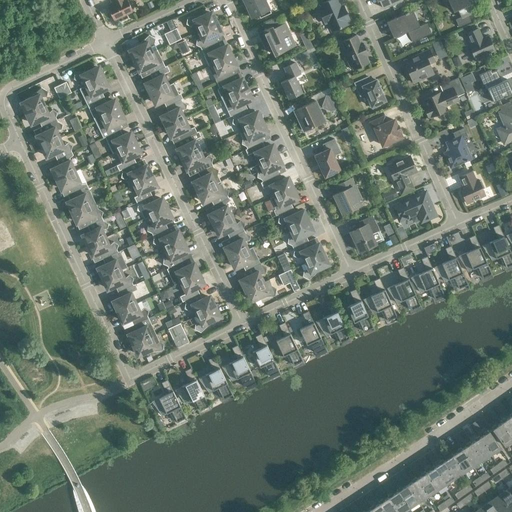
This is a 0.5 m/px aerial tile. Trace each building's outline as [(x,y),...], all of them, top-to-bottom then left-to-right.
[(133,11),(127,0),(110,0),(112,2),(113,2),(114,4),(108,8),(114,20),(133,11)] [(266,0),(243,0),(244,3),(245,2),(247,6),(246,6),(251,18),(258,15),(260,18),(271,13),(265,1),(266,0)] [(346,22),(350,20),(344,6),(341,7),(340,4),(339,5),(336,0),(329,0),(320,4),(322,8),(318,10),(324,23),(328,22),(332,31),(347,25),(346,22)] [(376,0),(377,0),(379,0),(383,8),(391,4),(394,10),(405,5),(402,0),(376,0)] [(468,15),(473,13),(469,4),(473,3),(471,0),(447,0),(453,11),(457,9),(461,17),(455,20),(459,27),(471,22),(468,15)] [(387,22),(391,32),(392,32),(396,38),(396,37),(407,32),(412,42),(431,34),(427,23),(419,26),(412,10),(408,12),(408,11),(404,13),(405,14),(388,21),(388,20),(388,22),(387,22)] [(194,23),(198,31),(217,22),(214,15),(211,17),(209,12),(200,16),(187,17),(186,24),(191,27),(194,23)] [(220,29),(217,22),(198,31),(202,39),(197,40),(196,45),(200,47),(201,50),(217,43),(214,37),(220,35),(218,30),(220,29)] [(273,29),(272,26),(258,32),(265,48),(270,45),(275,55),(295,45),(285,24),(273,29)] [(176,28),(170,31),(175,42),(181,39),(176,28)] [(475,59),(494,51),(488,36),(482,39),(478,28),(466,34),(471,44),(468,45),(475,59)] [(175,42),(170,31),(164,34),(169,45),(170,44),(175,42)] [(306,32),(300,35),(306,49),(312,47),(306,32)] [(454,33),(443,38),(446,44),(457,39),(454,33)] [(130,55),(134,62),(153,53),(153,52),(149,45),(154,44),(155,39),(149,35),(140,44),(140,45),(131,49),(133,54),(130,55)] [(360,44),(356,35),(355,35),(356,35),(341,42),(349,60),(347,62),(350,67),(353,67),(353,69),(368,63),(365,56),(368,55),(366,51),(367,51),(367,50),(366,51),(364,47),(365,47),(365,46),(364,47),(362,43),(360,44)] [(311,40),(313,46),(320,44),(318,39),(315,38),(311,40)] [(432,43),(438,57),(447,53),(441,39),(432,43)] [(219,48),(217,43),(201,50),(209,67),(213,65),(213,64),(232,55),(229,48),(227,50),(225,45),(219,48)] [(157,50),(153,52),(153,53),(134,62),(137,69),(140,67),(142,72),(147,69),(150,74),(165,67),(157,50)] [(429,50),(417,55),(417,54),(402,60),(405,67),(406,67),(413,83),(433,74),(429,64),(434,62),(429,50)] [(236,62),(232,55),(213,64),(213,65),(218,75),(214,77),(216,83),(232,76),(229,70),(235,68),(233,64),(236,62)] [(284,68),(289,79),(281,82),(284,90),(282,91),(286,98),(288,97),(289,99),(302,93),(294,77),(300,74),(295,63),(284,68)] [(167,66),(165,67),(150,74),(152,79),(147,82),(149,86),(146,88),(150,95),(169,85),(163,74),(169,71),(167,66)] [(82,78),(85,86),(105,77),(101,70),(99,71),(96,67),(88,71),(87,70),(75,72),(73,79),(78,82),(82,78)] [(496,70),(486,75),(490,83),(490,82),(492,86),(487,88),(493,102),(511,93),(511,90),(507,80),(500,83),(498,79),(500,78),(496,70)] [(471,73),(460,78),(466,92),(473,89),(470,82),(474,80),(471,73)] [(234,81),(232,76),(216,83),(219,88),(217,89),(222,100),(248,88),(245,81),(242,83),(240,78),(234,81)] [(108,84),(105,77),(85,86),(79,89),(87,105),(104,97),(102,92),(107,89),(105,85),(108,84)] [(360,96),(366,93),(372,109),(380,105),(379,103),(385,101),(376,80),(371,82),(368,77),(354,83),(360,96)] [(440,93),(423,100),(426,108),(424,108),(428,117),(430,116),(430,117),(447,110),(445,106),(458,101),(456,96),(465,92),(458,77),(440,85),(443,93),(440,94),(440,93)] [(66,82),(60,85),(65,96),(71,93),(66,82)] [(177,95),(172,84),(169,85),(150,95),(153,101),(156,100),(158,104),(163,102),(166,107),(181,100),(178,94),(177,95)] [(65,96),(60,85),(54,88),(59,99),(65,96)] [(22,107),(26,114),(45,105),(41,97),(46,97),(47,91),(41,88),(32,97),(23,102),(25,106),(22,107)] [(251,95),(248,88),(222,100),(230,117),(232,116),(247,109),(245,104),(250,101),(248,97),(251,95)] [(340,107),(334,92),(326,95),(322,106),(323,108),(331,111),(340,107)] [(107,102),(104,97),(87,105),(95,122),(120,110),(117,103),(114,104),(112,100),(107,102)] [(182,102),(181,100),(166,107),(168,112),(163,115),(165,119),(162,120),(165,127),(184,118),(181,110),(186,110),(187,104),(182,102)] [(325,121),(315,101),(294,110),(298,119),(295,120),(299,129),(302,128),(303,130),(305,130),(305,132),(312,129),(311,127),(325,121)] [(213,104),(207,107),(215,124),(221,121),(213,104)] [(48,113),(45,105),(26,114),(29,121),(31,120),(33,124),(39,121),(41,127),(57,120),(56,117),(57,112),(52,110),(48,113)] [(64,107),(67,114),(73,112),(69,105),(64,107)] [(511,107),(500,113),(506,126),(498,130),(504,143),(511,140),(511,107)] [(249,114),(247,109),(232,116),(233,118),(232,123),(236,126),(240,122),(244,130),(263,121),(260,115),(257,116),(255,111),(249,114)] [(124,116),(120,110),(95,122),(103,138),(105,137),(120,130),(118,125),(123,122),(121,118),(124,116)] [(401,137),(399,131),(400,131),(400,130),(399,131),(396,126),(398,125),(396,126),(394,120),(387,123),(384,117),(370,123),(377,140),(380,139),(382,145),(386,144),(387,145),(395,142),(394,140),(401,137)] [(190,129),(184,118),(165,127),(169,134),(171,133),(174,137),(179,135),(182,140),(197,132),(196,130),(194,127),(190,129)] [(58,122),(57,120),(41,127),(44,132),(38,135),(40,139),(38,140),(41,147),(60,138),(56,130),(61,130),(62,125),(58,122)] [(266,128),(263,121),(244,130),(247,138),(242,139),(241,144),(246,147),(247,149),(262,142),(260,137),(265,134),(263,130),(266,128)] [(209,127),(212,135),(218,132),(214,124),(209,127)] [(471,155),(471,154),(471,152),(469,149),(468,148),(467,147),(465,146),(462,139),(467,136),(464,128),(453,133),(455,139),(446,143),(448,147),(447,148),(446,151),(446,152),(444,153),(451,168),(471,159),(470,157),(471,155)] [(123,135),(120,130),(105,137),(113,154),(117,152),(136,142),(133,135),(130,137),(128,132),(123,135)] [(199,131),(197,132),(182,140),(184,145),(179,148),(181,152),(178,153),(181,160),(200,151),(195,140),(201,137),(199,131)] [(64,146),(60,138),(41,147),(44,154),(47,153),(49,157),(54,155),(57,160),(72,153),(71,150),(72,145),(67,143),(64,146)] [(340,153),(334,139),(322,145),(325,151),(315,155),(325,177),(340,170),(333,156),(340,153)] [(95,142),(89,145),(92,150),(98,147),(95,142)] [(140,149),(136,142),(117,152),(122,163),(116,166),(119,171),(121,170),(136,163),(133,157),(139,155),(137,150),(140,149)] [(265,147),(262,142),(247,149),(245,150),(248,155),(254,152),(259,163),(278,155),(275,148),(272,149),(270,144),(265,147)] [(204,159),(200,151),(181,160),(185,167),(187,166),(189,170),(195,167),(197,172),(213,165),(211,163),(212,158),(208,155),(204,159)] [(73,155),(72,153),(57,160),(59,165),(54,168),(56,172),(53,173),(56,180),(75,171),(69,159),(73,155)] [(281,161),(278,155),(259,163),(255,165),(258,172),(257,177),(261,180),(262,182),(278,175),(275,170),(281,167),(279,163),(281,161)] [(408,179),(407,176),(416,171),(410,156),(402,160),(400,158),(395,161),(395,163),(388,166),(394,181),(396,181),(401,194),(413,189),(409,179),(408,179)] [(138,168),(136,163),(121,170),(122,172),(121,177),(126,180),(129,176),(133,184),(152,175),(149,168),(146,170),(144,165),(138,168)] [(214,168),(213,165),(197,172),(200,178),(194,180),(196,185),(194,186),(197,193),(216,184),(216,183),(220,181),(217,175),(218,170),(214,168)] [(81,184),(75,171),(56,180),(59,187),(62,186),(64,190),(70,188),(72,193),(87,186),(86,183),(81,184)] [(484,188),(481,181),(478,181),(478,180),(476,181),(471,172),(460,177),(462,183),(465,184),(464,186),(460,188),(466,203),(485,195),(482,189),(484,188)] [(155,182),(152,175),(133,184),(138,195),(134,197),(137,203),(152,195),(149,190),(155,188),(153,183),(155,182)] [(280,180),(278,175),(262,182),(260,183),(263,188),(269,185),(274,196),(294,188),(290,181),(288,182),(286,178),(280,180)] [(361,205),(354,190),(357,189),(353,181),(350,182),(349,179),(335,186),(339,192),(336,200),(342,214),(361,205)] [(224,188),(220,181),(216,183),(216,184),(197,193),(200,200),(203,198),(205,203),(211,200),(213,205),(228,198),(227,196),(228,190),(224,188)] [(95,202),(87,186),(72,193),(74,198),(69,201),(71,205),(68,206),(71,213),(95,202)] [(297,194),(294,188),(274,196),(270,198),(275,209),(273,210),(276,216),(278,215),(293,208),(290,203),(296,200),(294,196),(297,194)] [(391,199),(398,196),(394,188),(388,191),(391,199)] [(421,222),(436,216),(432,206),(431,206),(429,202),(430,201),(425,192),(393,206),(399,221),(406,218),(407,219),(409,218),(409,217),(415,214),(418,215),(421,222)] [(154,201),(152,195),(137,203),(138,205),(137,210),(141,213),(144,219),(149,217),(168,208),(165,201),(162,202),(160,198),(154,201)] [(230,200),(228,198),(213,205),(216,210),(210,213),(212,217),(210,219),(213,226),(232,216),(226,204),(230,200)] [(98,209),(95,202),(71,213),(74,220),(77,219),(79,223),(85,221),(87,226),(103,219),(101,216),(102,211),(98,209)] [(171,215),(168,208),(149,217),(153,225),(148,225),(147,231),(151,233),(152,236),(168,228),(165,223),(171,220),(169,216),(171,215)] [(295,213),(293,208),(278,215),(279,217),(278,222),(282,225),(286,222),(290,229),(309,221),(306,214),(303,215),(301,211),(295,213)] [(236,224),(232,216),(213,226),(216,233),(219,231),(221,236),(227,233),(229,238),(244,231),(243,228),(244,223),(239,221),(236,224)] [(359,251),(383,240),(372,216),(359,222),(361,227),(350,232),(359,251)] [(104,221),(103,219),(87,226),(90,231),(84,234),(86,238),(83,239),(87,246),(106,237),(102,229),(107,229),(108,224),(104,221)] [(312,228),(309,221),(290,229),(293,237),(288,238),(287,243),(292,246),(293,248),(308,241),(306,236),(311,233),(309,229),(312,228)] [(495,240),(489,242),(482,245),(492,260),(501,256),(506,268),(511,265),(511,255),(499,225),(493,227),(498,240),(496,242),(495,240)] [(170,233),(168,228),(152,236),(154,238),(153,243),(157,246),(161,242),(165,250),(184,241),(180,234),(178,235),(176,231),(170,233)] [(245,233),(244,231),(229,238),(232,243),(226,246),(228,250),(225,252),(229,258),(248,249),(242,237),(245,233)] [(390,238),(393,244),(398,242),(395,235),(390,238)] [(471,250),(465,253),(458,256),(468,270),(477,267),(482,278),(491,274),(492,277),(493,276),(475,235),(469,238),(474,251),(472,252),(471,250)] [(109,245),(106,237),(87,246),(90,253),(92,252),(94,256),(100,254),(102,259),(118,252),(117,249),(118,244),(113,242),(109,245)] [(187,247),(184,241),(165,250),(168,258),(163,258),(162,264),(167,266),(168,268),(183,261),(181,256),(186,253),(184,249),(187,247)] [(311,246),(308,241),(293,248),(294,250),(293,255),(297,258),(301,255),(305,263),(324,254),(321,247),(318,248),(316,244),(311,246)] [(135,243),(127,247),(132,259),(141,255),(135,243)] [(441,264),(434,267),(444,281),(449,279),(453,288),(458,286),(459,289),(467,285),(468,287),(469,287),(451,246),(445,249),(451,262),(448,263),(447,261),(441,264)] [(260,263),(252,247),(248,249),(229,258),(232,265),(235,264),(237,268),(242,266),(245,271),(260,263)] [(120,251),(118,252),(102,259),(105,264),(99,267),(101,271),(99,272),(102,279),(121,270),(127,268),(120,251)] [(327,261),(324,254),(305,263),(308,270),(303,271),(302,276),(309,280),(318,271),(318,270),(327,266),(325,262),(327,261)] [(423,272),(418,274),(410,277),(421,292),(430,288),(435,299),(444,295),(445,298),(445,297),(427,257),(421,259),(427,272),(424,273),(423,272)] [(186,266),(183,261),(168,268),(166,269),(169,275),(170,274),(175,285),(180,283),(200,273),(196,267),(194,268),(191,264),(186,266)] [(281,265),(284,271),(292,267),(289,261),(281,265)] [(261,266),(260,263),(245,271),(247,276),(242,279),(244,283),(241,284),(245,291),(264,282),(260,274),(265,274),(266,268),(261,266)] [(400,283),(394,285),(387,288),(397,303),(406,298),(411,310),(420,306),(421,308),(422,308),(403,267),(397,270),(403,283),(400,284),(400,283)] [(290,269),(284,272),(289,283),(295,280),(290,269)] [(125,278),(121,270),(102,279),(105,286),(108,285),(110,289),(115,287),(118,292),(133,285),(132,283),(133,277),(128,275),(125,278)] [(289,283),(284,272),(278,275),(283,286),(289,283)] [(203,280),(200,273),(180,283),(186,294),(180,297),(182,302),(184,301),(199,294),(197,289),(202,286),(200,282),(203,280)] [(376,293),(370,296),(363,299),(373,314),(382,309),(388,321),(396,317),(397,319),(398,319),(379,278),(373,281),(379,294),(377,295),(376,293)] [(271,279),(264,282),(245,291),(248,298),(251,297),(253,301),(262,297),(262,298),(275,296),(276,289),(271,286),(271,279)] [(135,284),(133,285),(118,292),(120,297),(115,300),(117,304),(114,305),(117,312),(136,303),(131,292),(137,290),(135,284)] [(374,330),(356,289),(350,292),(356,305),(353,306),(352,304),(346,307),(354,323),(359,320),(364,332),(373,328),(374,330)] [(202,299),(199,294),(184,301),(185,303),(184,309),(189,311),(193,308),(196,315),(215,306),(212,299),(209,301),(207,296),(202,299)] [(328,315),(323,318),(316,321),(326,335),(335,331),(340,343),(349,339),(350,341),(351,341),(332,300),(326,303),(332,316),(329,317),(328,315)] [(140,311),(136,303),(117,312),(120,319),(123,318),(125,322),(131,320),(133,325),(148,318),(147,316),(148,311),(144,308),(140,311)] [(219,313),(215,306),(196,315),(200,323),(195,324),(194,329),(200,333),(210,324),(209,323),(218,319),(216,314),(219,313)] [(327,352),(308,311),(302,314),(308,327),(306,328),(305,327),(299,329),(307,345),(312,342),(317,354),(326,350),(327,352)] [(156,335),(148,318),(133,325),(135,330),(130,333),(132,337),(129,339),(132,345),(156,335)] [(168,329),(174,326),(171,320),(165,323),(168,329)] [(303,363),(304,363),(285,322),(279,325),(285,338),(282,339),(281,338),(276,340),(283,356),(288,354),(293,365),(302,361),(303,363)] [(180,323),(174,326),(179,337),(185,334),(180,323)] [(179,337),(174,326),(168,329),(173,340),(179,337)] [(280,374),(261,334),(255,337),(261,349),(259,351),(258,349),(252,352),(260,367),(265,365),(270,376),(279,372),(280,374)] [(159,341),(156,335),(132,345),(135,352),(138,351),(140,355),(149,351),(150,352),(162,351),(164,344),(159,341)] [(234,360),(229,363),(223,366),(234,380),(241,376),(247,388),(255,383),(256,386),(257,385),(237,345),(232,348),(238,361),(235,362),(234,360)] [(211,372),(205,375),(200,377),(210,391),(218,388),(223,399),(232,395),(233,397),(234,397),(214,357),(208,359),(214,372),(212,374),(211,372)] [(187,384),(182,386),(176,389),(187,403),(194,399),(200,411),(209,406),(210,409),(210,408),(190,368),(185,371),(191,384),(188,385),(187,384)] [(164,395),(159,398),(153,401),(163,415),(171,411),(177,422),(185,418),(186,420),(187,420),(167,380),(161,383),(168,395),(165,397),(164,395)] [(511,417),(510,414),(509,415),(510,416),(506,419),(505,418),(501,421),(501,420),(501,421),(511,436),(511,417)] [(511,439),(511,436),(501,421),(500,421),(501,422),(497,426),(496,424),(492,427),(491,427),(493,429),(492,429),(492,430),(493,429),(504,445),(511,439)] [(479,436),(478,436),(490,455),(500,448),(489,432),(490,432),(489,431),(488,430),(487,430),(483,433),(484,434),(480,437),(479,436)] [(490,455),(478,436),(474,439),(475,440),(471,443),(470,441),(469,442),(481,461),(490,455)] [(481,461),(469,442),(465,445),(466,446),(462,449),(461,447),(460,448),(472,466),(481,461)] [(472,466),(460,448),(456,451),(457,452),(453,455),(452,453),(451,454),(463,472),(472,466)] [(463,472),(451,454),(447,457),(448,458),(444,461),(442,459),(442,460),(454,478),(463,472)] [(454,478),(442,460),(438,462),(439,464),(435,467),(433,465),(445,484),(454,478)] [(502,460),(497,464),(500,469),(507,464),(506,465),(502,460)] [(500,469),(497,464),(491,468),(494,473),(493,474),(500,469)] [(445,484),(433,465),(433,466),(429,468),(430,470),(426,473),(424,471),(436,490),(445,484)] [(506,469),(498,474),(502,479),(508,475),(504,470),(506,469)] [(436,490),(424,471),(424,472),(420,474),(421,476),(416,479),(415,477),(427,496),(436,490)] [(485,473),(479,477),(482,481),(489,476),(488,477),(485,473)] [(502,479),(498,474),(491,479),(493,478),(496,483),(502,479)] [(427,496),(415,477),(415,478),(411,480),(412,482),(407,485),(406,483),(418,502),(427,496)] [(482,481),(479,477),(473,481),(476,485),(475,486),(482,481)] [(488,482),(488,481),(481,486),(484,491),(490,487),(487,483),(488,482)] [(418,502),(406,483),(405,484),(406,485),(402,488),(401,487),(397,489),(409,508),(418,502)] [(467,485),(461,489),(465,494),(472,489),(470,490),(467,485)] [(484,491),(481,486),(474,491),(474,492),(475,491),(478,495),(484,491)] [(511,511),(511,493),(509,488),(500,495),(511,511)] [(402,511),(409,508),(397,489),(396,490),(397,491),(393,494),(392,493),(388,495),(398,511),(402,511)] [(465,494),(461,489),(456,494),(459,498),(458,499),(465,494)] [(470,494),(463,499),(466,504),(472,499),(469,495),(470,494)] [(398,511),(388,495),(387,496),(388,497),(384,500),(383,499),(379,501),(385,511),(398,511)] [(511,511),(500,495),(491,501),(498,511),(510,511),(511,511)] [(450,498),(444,502),(447,506),(454,501),(453,502),(450,498)] [(466,504),(463,499),(456,504),(457,503),(461,508),(466,504)] [(385,511),(379,501),(378,501),(379,503),(375,506),(374,505),(370,507),(372,511),(385,511)] [(498,511),(491,501),(482,507),(485,511),(498,511)] [(447,506),(444,502),(438,506),(441,510),(440,511),(447,506)]
